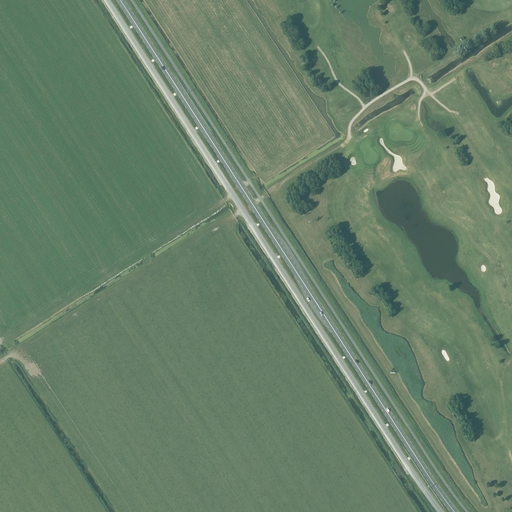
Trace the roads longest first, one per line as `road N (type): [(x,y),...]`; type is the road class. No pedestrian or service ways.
road 1 (primary): [(120,0),(454,511)]
road 2 (unclassified): [(107,0),(440,511)]
road 3 (track): [(339,146),(226,218)]
